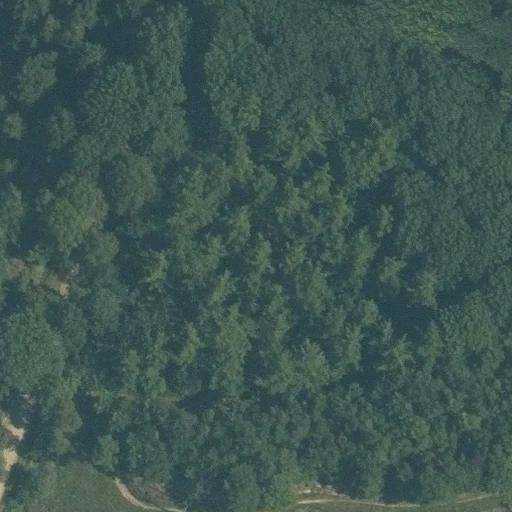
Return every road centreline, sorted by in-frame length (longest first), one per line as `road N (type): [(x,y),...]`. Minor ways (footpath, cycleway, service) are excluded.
road 1 (track): [(60,400),(275,405),(399,395),(511,368)]
road 2 (track): [(26,396),(183,0)]
